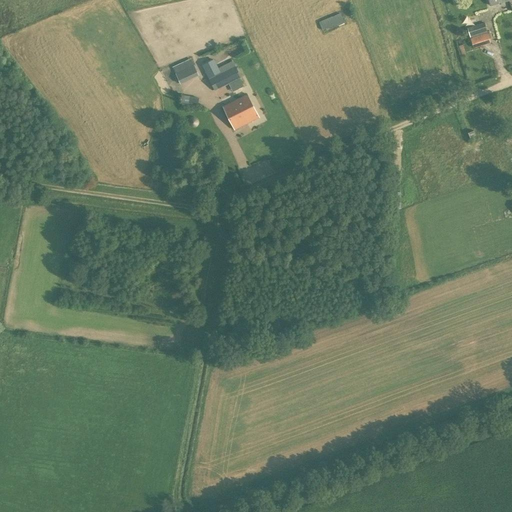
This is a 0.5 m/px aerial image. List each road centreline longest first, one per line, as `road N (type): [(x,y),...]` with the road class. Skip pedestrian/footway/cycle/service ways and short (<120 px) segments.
road 1 (track): [(0,180),(209,207),(511,82)]
road 2 (track): [(164,511),(224,203)]
road 3 (unknown): [(196,80),(255,188)]
